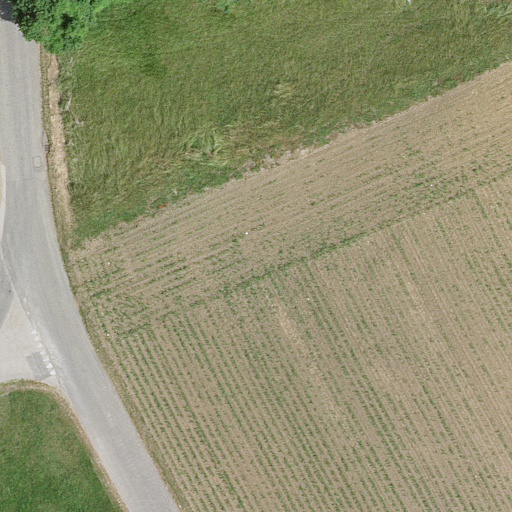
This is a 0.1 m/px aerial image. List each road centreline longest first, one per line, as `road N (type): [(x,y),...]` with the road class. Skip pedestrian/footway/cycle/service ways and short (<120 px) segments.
road 1 (unclassified): [(48,316),(26,151),(18,0)]
road 2 (unclassified): [(156,511),(48,316)]
